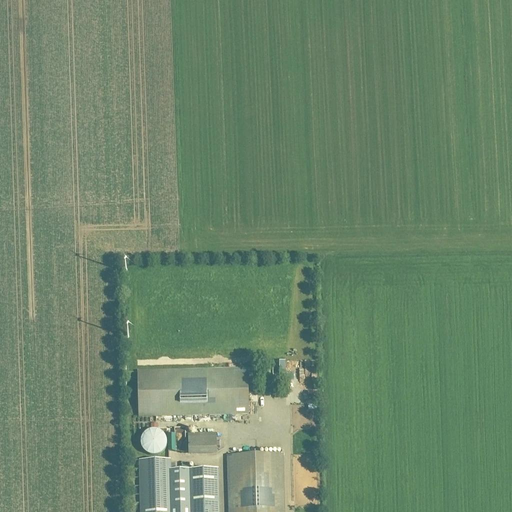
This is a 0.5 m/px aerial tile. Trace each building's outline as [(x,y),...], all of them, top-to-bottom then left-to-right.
[(139,417),(249,414),(248,394),(256,394),(255,379),(248,379),(248,369),(138,372),(139,417)] [(166,447),(167,442),(166,438),(163,434),(160,431),(157,430),(154,430),(149,431),(145,433),(143,436),(141,440),(141,445),(142,450),(145,453),(149,455),(154,456),(158,455),(162,453),(164,450),(166,447)] [(189,456),(217,455),(217,433),(188,434),(189,456)] [(284,511),(283,455),(228,457),(229,511),(284,511)] [(190,511),(189,469),(169,470),(169,460),(140,461),(141,511),(190,511)] [(218,511),(217,469),(189,469),(190,511),(218,511)]
